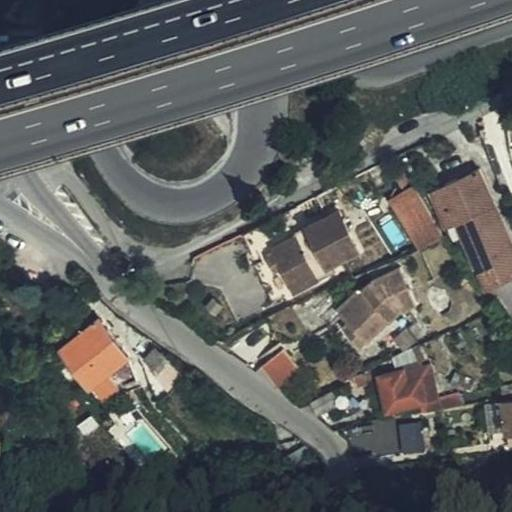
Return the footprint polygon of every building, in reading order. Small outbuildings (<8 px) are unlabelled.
[(60,9),(42,29),(49,35),(77,27),(60,9)] [(416,184),(404,165),(394,170),(405,190),(416,184)] [(511,276),(511,245),(479,169),(436,187),(451,223),(460,220),(490,286),(511,276)] [(416,184),(405,190),(393,197),(423,246),(447,235),(447,234),(416,184)] [(361,247),(341,207),(309,223),(296,230),(297,233),(274,246),(277,251),(270,254),(277,268),(283,264),(296,289),(337,268),(333,261),(361,247)] [(278,240),(268,221),(241,234),(251,253),(278,240)] [(363,287),(361,284),(340,305),(354,322),(347,328),(362,345),(369,339),(371,340),(392,318),(404,309),(419,303),(404,265),(375,276),(363,287)] [(129,356),(102,319),(65,347),(106,400),(121,389),(108,372),(129,356)] [(396,337),(407,348),(409,348),(419,337),(408,326),(396,337)] [(421,342),(413,346),(421,361),(430,356),(421,342)] [(169,390),(188,370),(173,357),(171,358),(157,346),(144,358),(157,371),(153,375),(158,379),(169,390)] [(304,371),(286,346),(263,364),(282,387),(304,371)] [(426,400),(429,410),(464,404),(459,392),(439,397),(432,362),(382,374),(390,410),(426,400)] [(477,376),(457,369),(452,381),(472,389),(477,376)] [(152,386),(159,401),(169,390),(158,379),(152,386)] [(511,380),(501,383),(504,396),(511,394),(511,380)] [(341,399),(334,386),(311,396),(317,410),(341,399)]
